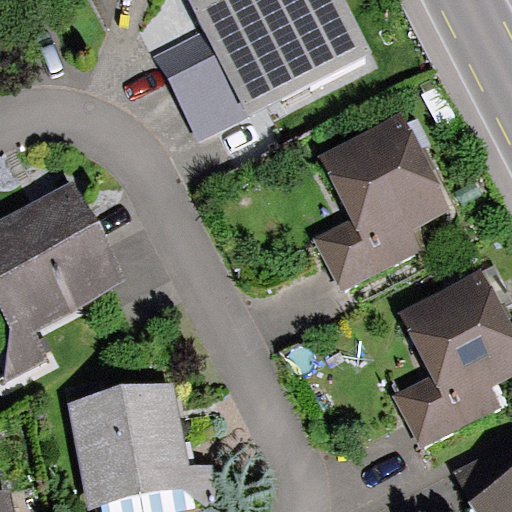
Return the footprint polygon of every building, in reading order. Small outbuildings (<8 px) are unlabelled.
[(341,0),(191,0),(207,28),(251,116),(369,55),(341,0)] [(198,143),(251,116),(207,28),(153,55),(198,143)] [(401,125),(327,163),(360,226),(321,246),(344,289),(416,252),(405,232),(445,212),(401,125)] [(73,187),(0,225),(0,306),(11,329),(8,382),(52,359),(36,327),(123,283),(73,187)] [(511,327),(483,274),(401,318),(431,374),(394,394),(423,448),(502,406),(492,387),(511,375),(511,327)] [(172,384),(70,405),(91,504),(184,484),(210,503),(221,462),(189,469),(172,384)] [(511,445),(455,474),(472,503),(511,474),(511,445)] [(511,511),(511,474),(472,503),(478,511),(511,511)] [(10,511),(8,502),(0,503),(0,511),(10,511)]
